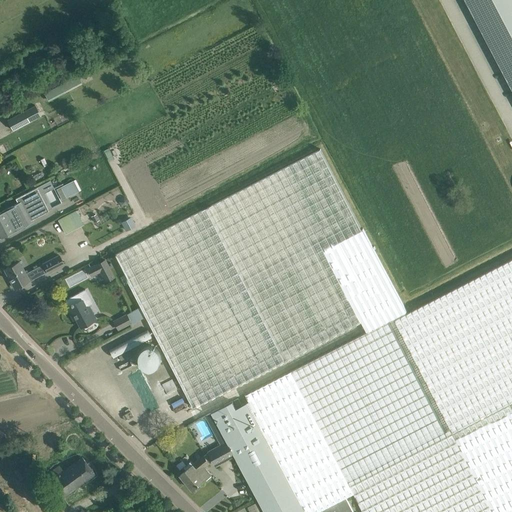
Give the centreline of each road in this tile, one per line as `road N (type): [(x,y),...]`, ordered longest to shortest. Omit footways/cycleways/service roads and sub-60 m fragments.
road 1 (secondary): [(188,511),(0,320)]
road 2 (unknown): [(438,0),(511,138)]
